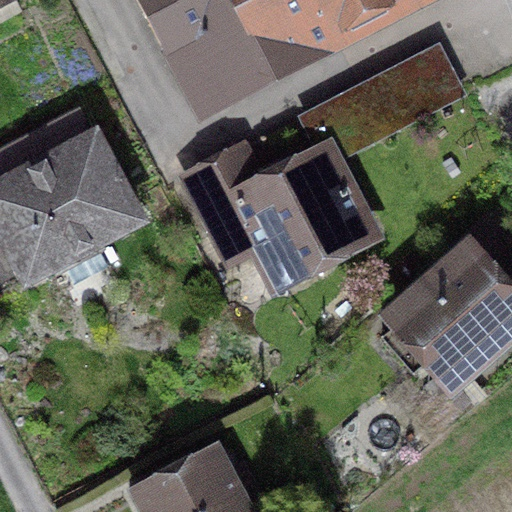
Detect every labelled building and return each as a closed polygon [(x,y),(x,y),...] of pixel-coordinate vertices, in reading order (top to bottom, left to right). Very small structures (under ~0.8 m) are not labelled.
[(333,36),(314,0),(151,0),(205,102),(333,36)] [(314,0),(333,36),(402,0),(314,0)] [(0,151),(0,227),(27,278),(137,220),(79,110),(0,151)] [(270,274),(286,279),(371,236),(327,152),(258,188),(239,153),(186,181),(214,234),(242,219),(270,274)] [(511,303),(467,252),(394,316),(452,381),(453,383),(454,382),(511,330),(511,303)] [(435,435),(472,402),(454,382),(453,383),(452,381),(416,413),(435,435)] [(243,511),(260,503),(241,467),(224,477),(213,456),(140,494),(149,511),(243,511)]
